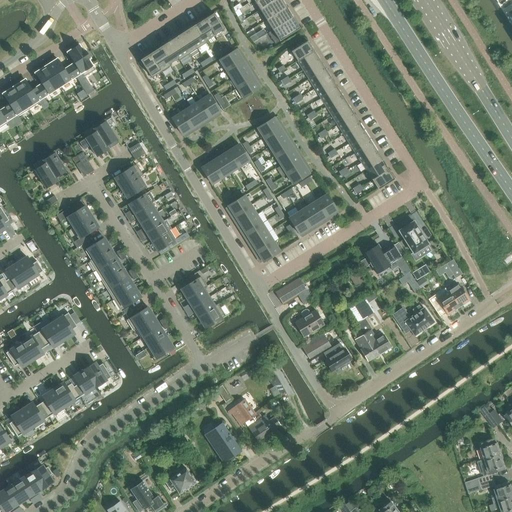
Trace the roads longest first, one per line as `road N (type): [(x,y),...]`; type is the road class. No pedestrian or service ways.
road 1 (residential): [(258,289),(422,184),(304,0)]
road 2 (residential): [(258,289),(115,46)]
road 3 (primary): [(384,0),(511,190)]
road 4 (residential): [(39,511),(64,494),(90,444),(203,366)]
road 5 (residential): [(203,366),(91,181)]
road 6 (residential): [(491,307),(341,413)]
road 7 (primary): [(511,137),(425,0)]
road 8 (residential): [(341,413),(321,395),(258,289)]
road 9 (residential): [(193,511),(317,430)]
